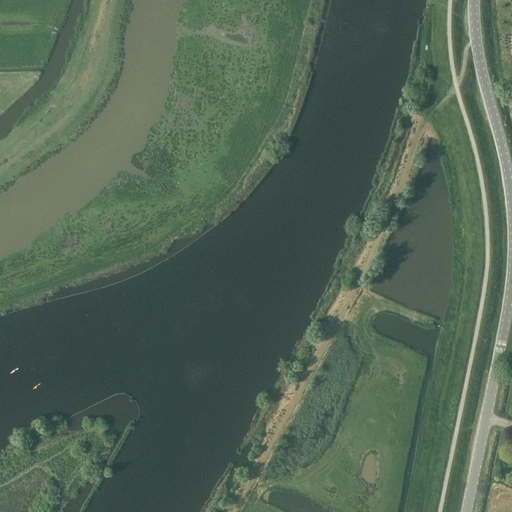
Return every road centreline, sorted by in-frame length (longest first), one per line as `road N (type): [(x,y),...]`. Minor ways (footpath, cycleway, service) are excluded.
road 1 (tertiary): [(467,511),(511,287)]
road 2 (tertiary): [(511,190),(484,81),(475,0)]
